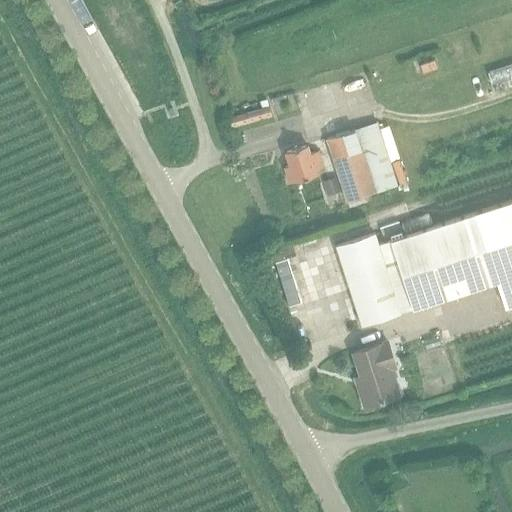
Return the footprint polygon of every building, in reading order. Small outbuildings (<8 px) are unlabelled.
[(503,45),(511,42),(511,18),(497,23),(503,45)] [(444,37),(449,57),(466,53),(461,33),(444,37)] [(434,58),(419,64),(422,72),(437,67),(434,58)] [(511,67),(499,67),(499,81),(511,81),(511,67)] [(436,83),(440,96),(471,87),(467,74),(436,83)] [(269,106),(229,118),(232,126),(271,114),(269,106)] [(347,200),(374,192),(354,129),(326,138),(347,200)] [(315,170),(323,167),(318,151),(309,153),(307,144),(285,151),(289,165),(284,166),(289,182),(316,173),(315,170)] [(398,158),(389,161),(397,184),(405,181),(398,158)] [(327,194),(339,191),(335,179),(323,183),(327,194)] [(511,199),(377,243),(374,233),(336,245),(361,324),(496,280),(504,307),(511,304),(511,199)] [(274,260),(288,305),(300,301),(287,256),(274,260)] [(395,366),(391,353),(387,341),(353,351),(363,384),(358,386),(364,405),(398,394),(390,367),(395,366)]
